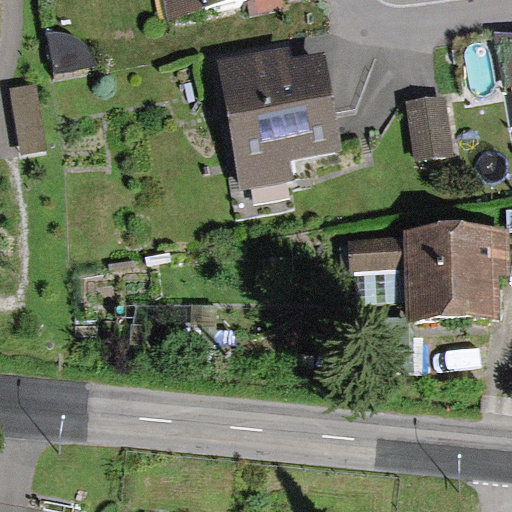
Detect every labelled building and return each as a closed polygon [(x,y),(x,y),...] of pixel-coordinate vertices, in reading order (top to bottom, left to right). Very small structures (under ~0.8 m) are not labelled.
[(165,0),(169,17),(246,0),(165,0)] [(511,33),(495,33),(504,89),(511,87),(511,33)] [(292,160),(341,152),(324,52),(292,58),(290,44),(218,57),(241,192),(296,183),(292,160)] [(37,86),(11,91),(23,156),(49,151),(37,86)] [(446,95),(409,101),(418,161),(455,156),(446,95)] [(509,276),(508,228),(404,231),(407,321),(502,318),(500,276),(509,276)] [(404,267),(401,237),(350,240),(352,270),(404,267)]
